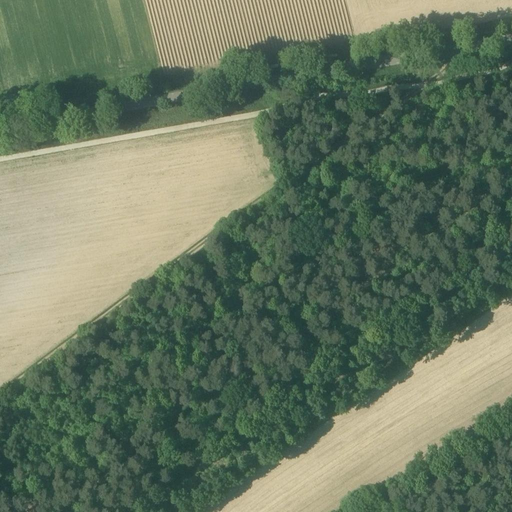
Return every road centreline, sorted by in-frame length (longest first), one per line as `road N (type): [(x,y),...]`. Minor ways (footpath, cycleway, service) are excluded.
road 1 (track): [(0,394),(420,85)]
road 2 (tertiary): [(0,128),(511,39)]
road 3 (track): [(180,511),(43,361)]
